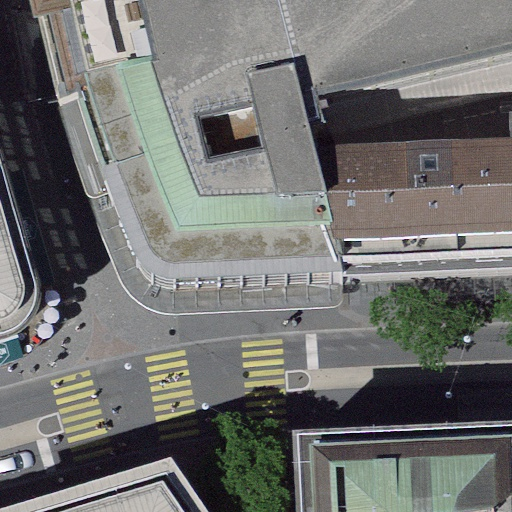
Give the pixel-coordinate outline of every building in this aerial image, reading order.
[(511,0),(50,0),(99,153),(145,280),(164,295),(193,306),(367,298),(349,180),(342,144),(511,101),(511,0)] [(4,104),(0,104),(0,371),(47,358),(61,346),(72,323),(66,304),(4,104)] [(511,166),(349,180),(367,298),(511,284),(511,166)] [(511,511),(511,445),(293,452),(295,511),(511,511)] [(191,511),(166,479),(90,505),(66,511),(191,511)]
